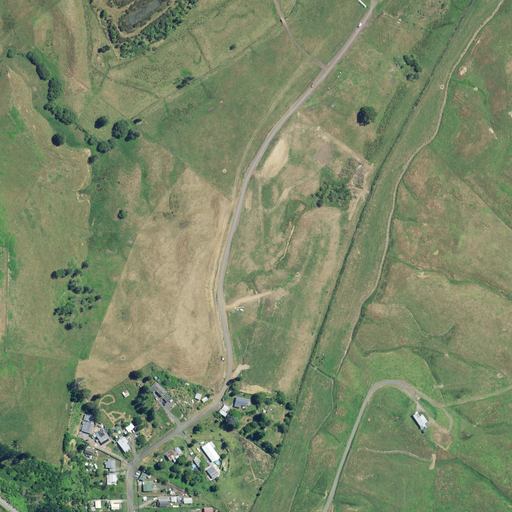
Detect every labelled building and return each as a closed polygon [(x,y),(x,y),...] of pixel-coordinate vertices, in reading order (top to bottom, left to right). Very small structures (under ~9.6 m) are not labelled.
[(153,392),(155,390),(161,397),(166,392),(156,382),(152,385),(149,388),(153,392)] [(190,398),(182,387),(179,390),(180,392),(178,393),(179,394),(178,395),(181,398),(182,397),(185,401),(190,398)] [(249,400),(235,397),(233,406),(239,408),(240,405),(248,407),(249,400)] [(228,408),(224,405),(218,413),(224,417),(226,414),(224,412),(228,408)] [(411,416),(420,428),(422,427),(424,429),(428,426),(427,424),(426,423),(425,422),(426,421),(421,414),(418,416),(416,412),(411,416)] [(108,438),(102,429),(94,434),(100,443),(103,441),(104,443),(106,441),(105,440),(108,438)] [(127,442),(124,437),(116,442),(124,453),(129,449),(125,443),(127,442)] [(214,447),(210,441),(201,447),(211,463),(218,458),(211,448),(214,447)] [(180,453),(177,447),(173,450),(172,449),(168,451),(169,452),(165,455),(168,461),(171,459),(174,462),(179,459),(177,455),(180,453)] [(200,462),(195,456),(191,459),(196,465),(200,462)] [(110,459),(108,459),(108,461),(105,461),(105,468),(109,468),(109,472),(114,472),(114,461),(110,461),(110,459)] [(219,471),(213,463),(210,465),(211,465),(207,468),(212,476),(219,471)] [(116,482),(116,474),(107,474),(107,485),(111,485),(111,482),(116,482)] [(153,485),(153,481),(142,481),(142,491),(156,491),(156,487),(156,484),(153,485)] [(179,501),(179,497),(170,497),(170,499),(158,499),(159,507),(168,506),(167,502),(179,501)]
